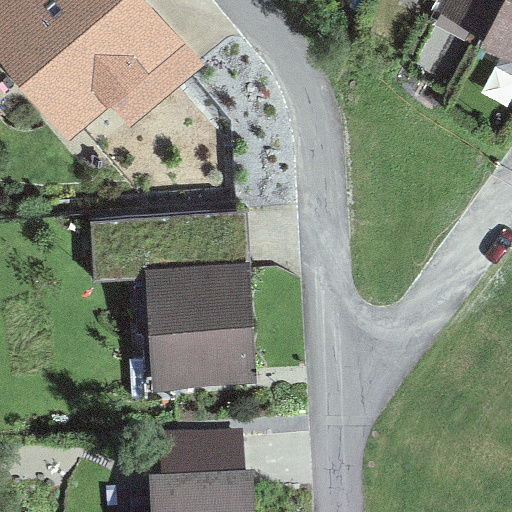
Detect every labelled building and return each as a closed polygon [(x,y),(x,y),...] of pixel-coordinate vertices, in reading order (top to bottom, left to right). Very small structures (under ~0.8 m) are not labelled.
[(0,0),(0,34),(70,120),(112,87),(131,109),(188,62),(137,0),(0,0)] [(511,0),(436,0),(434,5),(487,32),(484,39),(511,53),(511,0)] [(97,267),(145,264),(250,258),(247,206),(94,215),(97,267)] [(250,258),(145,264),(154,387),(258,379),(250,258)] [(183,475),(254,474),(253,423),(182,424),(183,475)] [(253,511),(252,482),(145,490),(146,511),(253,511)]
